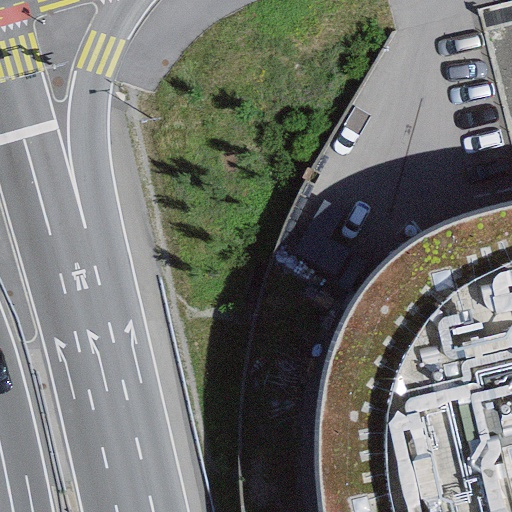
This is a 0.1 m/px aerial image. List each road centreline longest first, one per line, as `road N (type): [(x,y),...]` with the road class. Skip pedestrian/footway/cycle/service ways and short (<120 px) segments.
road 1 (motorway): [(136,511),(73,236)]
road 2 (motorway): [(73,236),(91,89),(130,0)]
road 3 (motorway): [(73,236),(0,44)]
road 4 (motorway): [(0,362),(33,511)]
